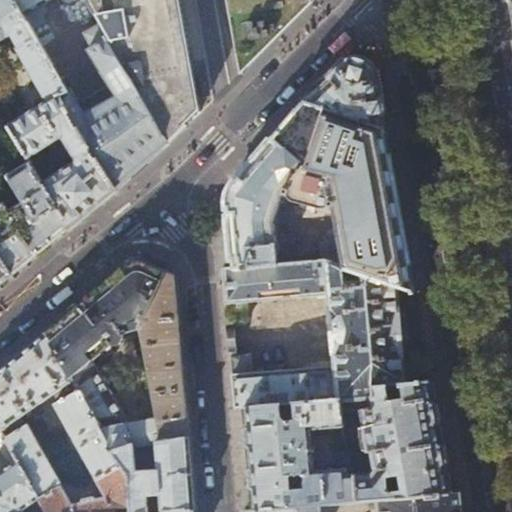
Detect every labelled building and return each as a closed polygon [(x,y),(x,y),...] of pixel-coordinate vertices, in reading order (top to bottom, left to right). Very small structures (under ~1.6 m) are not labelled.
[(0,0),(0,42),(12,35),(20,48),(18,49),(49,102),(62,96),(69,91),(69,90),(32,29),(15,0),(0,0)] [(15,0),(32,29),(47,21),(44,15),(48,11),(44,3),(48,0),(62,0),(68,2),(71,0),(15,0)] [(87,0),(101,24),(169,143),(194,119),(200,113),(179,0),(87,0)] [(69,91),(62,96),(117,191),(125,183),(141,168),(148,162),(169,143),(101,24),(85,33),(93,47),(91,48),(104,71),(104,72),(110,83),(78,100),(72,89),(69,90),(69,91)] [(315,92),(304,102),(384,129),(382,120),(381,112),(375,79),(372,66),(361,62),(349,58),(315,92)] [(382,77),(375,79),(381,112),(389,111),(382,77)] [(117,191),(62,96),(49,102),(9,125),(31,161),(70,229),(92,211),(117,191)] [(234,268),(322,261),(319,235),(281,238),(281,242),(275,242),(273,220),(285,193),(289,193),(289,195),(289,196),(290,197),(291,199),(292,200),(300,202),(300,206),(313,209),(314,205),(320,207),(322,207),(324,207),(325,206),(326,206),(328,205),(328,203),(333,205),(346,269),(399,286),(413,291),(398,209),(394,187),(384,129),(304,102),(292,117),(244,173),(236,182),(233,187),(231,191),(230,194),(229,197),(229,201),(229,206),(232,246),(234,268)] [(0,286),(44,250),(70,229),(31,161),(8,174),(24,200),(16,205),(9,209),(5,202),(0,204),(0,286)] [(46,332),(112,450),(134,444),(156,442),(161,442),(188,438),(178,317),(174,276),(167,272),(153,266),(141,261),(139,260),(134,261),(132,262),(99,289),(96,292),(46,332)] [(328,263),(322,261),(234,268),(224,269),(228,320),(236,320),(250,319),(248,300),(331,293),(328,263)] [(346,269),(328,263),(331,293),(337,367),(340,399),(342,398),(375,396),(374,387),(388,385),(393,385),(407,384),(399,286),(346,269)] [(0,429),(45,511),(130,511),(128,476),(112,450),(46,332),(14,359),(7,364),(0,370),(0,429)] [(246,407),(340,399),(337,367),(254,373),(253,353),(231,355),(236,408),(246,407)] [(430,381),(407,384),(393,385),(394,391),(400,390),(401,399),(391,401),(388,385),(374,387),(375,396),(342,398),(343,417),(364,415),(366,427),(364,430),(361,431),(361,434),(362,434),(365,447),(364,447),(365,450),(368,449),(370,452),(373,451),(376,469),(373,473),(357,475),(359,502),(381,500),(450,494),(439,433),(436,415),(430,381)] [(343,417),(342,398),(340,399),(246,407),(246,408),(250,455),(254,509),(254,510),(344,503),(359,502),(357,475),(348,475),(348,469),(316,472),(315,460),(325,459),(324,448),(314,449),(312,428),(344,425),(343,417)] [(45,511),(0,429),(0,452),(10,465),(0,472),(0,511),(6,511),(12,509),(14,511),(18,511),(27,506),(31,511),(45,511)] [(188,438),(161,442),(156,442),(158,469),(137,470),(134,444),(112,450),(128,476),(130,511),(191,511),(195,511),(190,461),(188,438)] [(461,511),(460,493),(450,494),(381,500),(381,511),(461,511)] [(345,511),(344,503),(254,510),(244,511),(345,511)]
